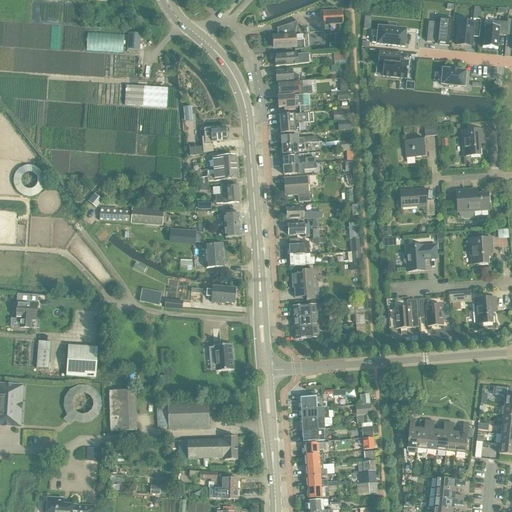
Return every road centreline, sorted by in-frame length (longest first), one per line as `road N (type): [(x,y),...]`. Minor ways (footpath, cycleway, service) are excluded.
road 1 (tertiary): [(270,370),(511,353)]
road 2 (secondary): [(260,302),(247,117)]
road 3 (residential): [(247,117),(264,113),(261,88),(242,41),(220,16)]
